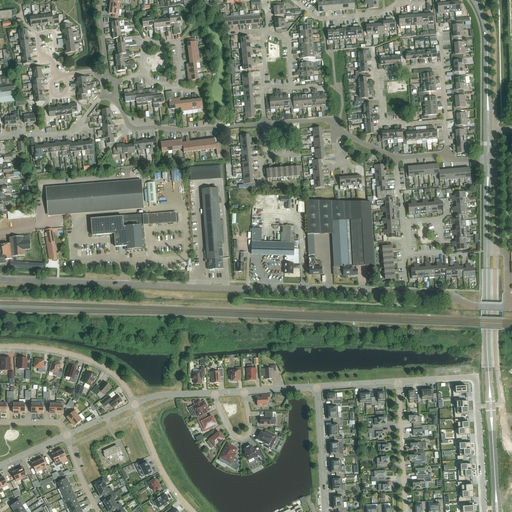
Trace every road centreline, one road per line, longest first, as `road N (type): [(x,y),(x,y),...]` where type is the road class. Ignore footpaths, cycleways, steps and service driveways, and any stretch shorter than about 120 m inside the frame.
road 1 (unclassified): [(508,308),(449,297),(0,279)]
road 2 (residential): [(264,124),(137,129),(114,97)]
road 3 (residential): [(135,404),(94,362),(0,347)]
road 4 (tertiary): [(490,405),(486,252)]
road 5 (unknown): [(479,511),(472,377)]
road 6 (tertiary): [(487,129),(486,33),(474,0)]
road 7 (residential): [(398,381),(405,511)]
road 8 (residential): [(324,511),(316,386)]
road 9 (residential): [(135,404),(164,476),(192,511)]
road 10 (unclassified): [(0,138),(68,132),(104,93)]
road 11 (residential): [(293,0),(318,19),(404,3)]
